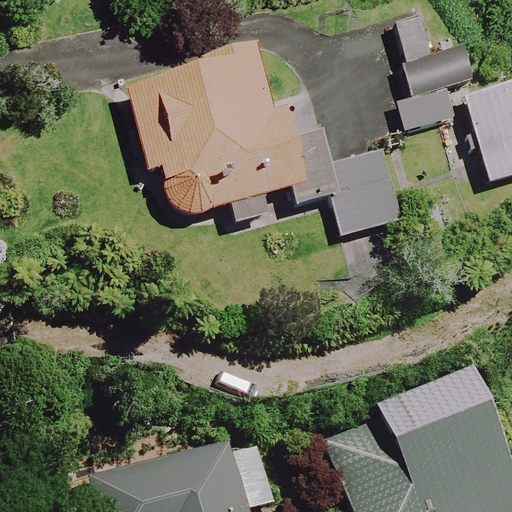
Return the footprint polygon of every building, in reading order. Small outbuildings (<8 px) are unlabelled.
[(446,127),(439,105),(460,99),(448,58),(427,64),(416,25),(382,35),(404,108),(389,113),(397,141),(446,127)] [(297,81),(150,118),(181,239),(327,203),(297,81)] [(511,184),(511,95),(459,109),(480,193),(511,184)] [(338,511),(511,511),(511,464),(492,472),(461,385),(367,418),(371,430),(317,449),(338,511)] [(264,511),(248,447),(85,488),(90,511),(264,511)]
